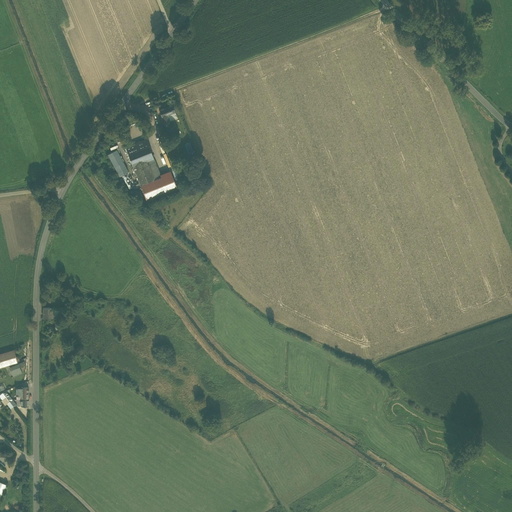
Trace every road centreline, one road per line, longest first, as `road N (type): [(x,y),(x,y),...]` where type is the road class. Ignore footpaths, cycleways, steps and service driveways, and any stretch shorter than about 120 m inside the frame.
road 1 (track): [(388,5),(120,106)]
road 2 (secondary): [(35,465),(35,298),(41,250),(63,188)]
road 3 (secondary): [(63,188),(171,33)]
road 4 (secondary): [(382,0),(511,127)]
